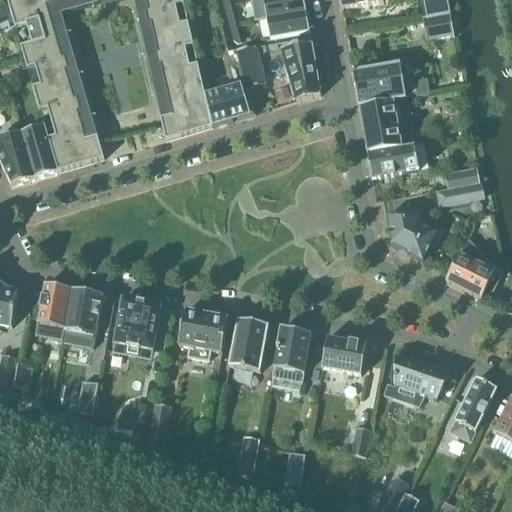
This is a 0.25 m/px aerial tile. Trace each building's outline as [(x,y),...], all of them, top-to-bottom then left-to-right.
[(6,0),(16,31),(27,27),(32,46),(21,49),(28,72),(36,70),(41,88),(33,90),(40,114),(48,111),(57,139),(49,141),(59,175),(105,162),(98,139),(86,142),(78,115),(81,114),(78,101),(75,102),(66,73),(69,72),(65,59),(63,60),(47,9),(68,3),(69,6),(82,2),(81,0),(145,0),(149,13),(146,14),(149,27),(152,26),(158,55),(155,56),(158,69),(161,69),(173,119),(161,121),(166,144),(213,130),(206,101),(206,98),(199,67),(190,69),(186,50),(194,49),(189,25),(181,27),(176,8),(185,6),(183,0),(6,0)] [(306,13),(304,0),(263,0),(267,20),(306,13)] [(340,0),(343,12),(379,6),(379,7),(384,6),(384,5),(390,4),(389,0),(340,0)] [(448,0),(423,0),(427,19),(450,14),(448,0)] [(231,27),(237,25),(232,6),(225,7),(231,27)] [(0,36),(15,29),(9,9),(0,12),(0,36)] [(310,34),(306,13),(267,20),(270,41),(310,34)] [(427,19),(423,19),(427,43),(455,38),(450,15),(427,19)] [(231,27),(236,47),(243,46),(237,25),(231,27)] [(311,43),(282,52),(297,105),(321,98),(311,43)] [(256,49),(236,53),(247,92),(266,87),(256,49)] [(251,118),(238,64),(226,67),(232,91),(206,98),(206,101),(213,130),(251,118)] [(401,65),(353,73),(359,109),(360,109),(395,103),(429,97),(427,83),(404,87),(401,65)] [(366,147),(412,139),(411,130),(400,132),(395,103),(360,109),(359,109),(366,147)] [(46,129),(22,136),(36,182),(59,175),(49,141),(46,129)] [(22,136),(0,142),(0,163),(12,189),(36,182),(22,136)] [(429,172),(424,146),(414,148),(412,139),(366,147),(372,182),(429,172)] [(445,176),(448,191),(480,185),(477,170),(445,176)] [(480,185),(436,193),(439,210),(486,201),(483,185),(480,185)] [(419,227),(417,214),(385,220),(390,248),(423,265),(437,235),(419,227)] [(496,274),(460,256),(446,285),(482,303),(496,274)] [(0,328),(11,330),(12,331),(19,294),(18,294),(17,294),(8,293),(0,286),(0,328)] [(45,287),(34,344),(62,349),(72,292),(45,287)] [(72,292),(62,349),(61,351),(93,357),(104,298),(72,292)] [(114,351),(119,348),(153,354),(162,309),(123,302),(114,351)] [(222,357),(229,321),(186,314),(179,349),(190,351),(188,360),(210,365),(212,355),(222,357)] [(261,376),(269,329),(238,323),(229,370),(261,376)] [(303,386),(312,337),(281,331),(272,380),(303,386)] [(343,375),(361,379),(367,347),(328,340),(322,372),(323,372),(323,373),(343,376),(343,375)] [(17,359),(2,356),(0,367),(0,398),(10,401),(17,359)] [(433,368),(396,361),(395,390),(388,388),(385,399),(420,411),(425,400),(437,405),(451,379),(433,368)] [(20,368),(16,390),(30,393),(34,370),(20,368)] [(476,436),(498,393),(476,382),(455,425),(456,426),(451,435),(470,445),(475,435),(476,436)] [(98,388),(83,386),(78,415),(93,418),(98,388)] [(511,445),(511,400),(494,436),(511,445)] [(156,408),(140,405),(132,446),(148,449),(156,408)] [(171,411),(156,408),(148,449),(164,452),(171,411)] [(373,434),(357,432),(352,459),(368,462),(373,434)] [(259,444),(244,441),(236,480),(252,483),(259,444)] [(306,459),(290,456),(284,486),(300,490),(306,459)] [(381,511),(397,511),(409,488),(396,482),(381,511)] [(464,511),(470,501),(456,494),(446,511),(464,511)] [(415,511),(419,504),(405,497),(397,511),(415,511)]
